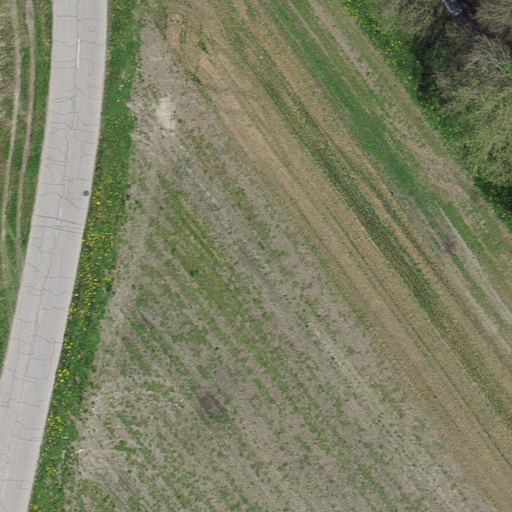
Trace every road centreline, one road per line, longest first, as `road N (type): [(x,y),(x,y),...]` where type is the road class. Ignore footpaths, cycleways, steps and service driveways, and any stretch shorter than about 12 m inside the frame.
road 1 (tertiary): [(78,0),(58,223),(0,506)]
road 2 (track): [(511,131),(402,0)]
